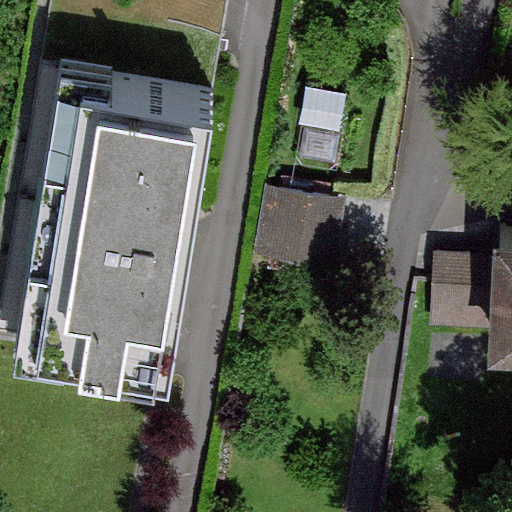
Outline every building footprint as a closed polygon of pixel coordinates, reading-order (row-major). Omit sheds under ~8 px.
[(206,88),(81,68),(37,336),(154,355),(163,356),(206,88)] [(342,78),(301,71),(288,146),(329,153),(342,78)] [(343,189),(265,178),(256,243),(334,254),(336,236),(343,189)] [(511,222),(495,222),(493,248),(491,320),(490,334),(490,342),(511,343),(511,222)] [(431,318),(491,320),(493,248),(434,246),(433,279),(431,318)]
